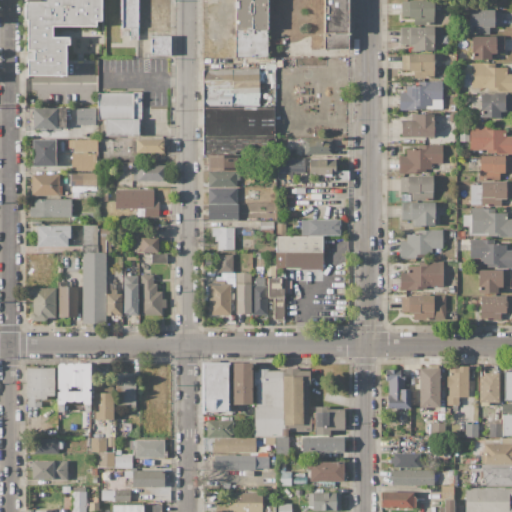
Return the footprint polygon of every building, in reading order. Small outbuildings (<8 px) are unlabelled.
[(27,75),(27,59),(34,59),(34,50),(27,50),(27,20),(25,20),(25,3),(26,3),(26,1),(24,1),(24,0),(101,0),(101,21),(95,21),(95,26),(52,26),(52,37),(65,37),(65,38),(69,38),(69,45),(65,45),(65,75),(27,75)] [(137,0),(137,40),(130,40),(130,28),(121,28),(121,0),(137,0)] [(235,0),(266,0),(266,30),(235,30),(235,23),(237,23),(237,21),(235,21),(235,8),(237,8),(237,2),(235,2),(235,0)] [(349,0),(349,33),(348,33),(348,49),(323,49),(323,13),(327,13),(327,7),(323,7),(323,0),(349,0)] [(433,0),(433,22),(413,22),(413,17),(401,17),(401,1),(408,1),(408,0),(433,0)] [(469,10),(494,10),(494,11),(500,11),(500,26),(494,26),(494,27),(488,27),(488,35),(469,35),(469,10)] [(433,27),(433,30),(442,30),(442,43),(433,43),(433,51),(419,51),(419,52),(411,52),(411,45),(400,45),(400,27),(433,27)] [(235,30),(266,30),(266,56),(235,56),(235,30)] [(150,36),(170,36),(170,55),(150,55),(150,36)] [(471,36),(503,36),(503,53),(494,53),(494,59),(471,59),(471,36)] [(432,53),(432,78),(413,78),(413,70),(406,70),(401,70),(401,55),(408,55),(408,53),(432,53)] [(471,63),(494,63),(494,67),(506,67),(506,74),(511,74),(511,93),(487,93),(487,88),(471,88),(471,86),(471,64),(471,63)] [(471,64),(471,86),(463,86),(463,64),(471,64)] [(231,70),(231,68),(259,68),(259,92),(231,92),(231,89),(231,70)] [(202,89),(202,70),(231,70),(231,89),(202,89)] [(441,81),(441,110),(425,110),(403,110),(399,110),(399,92),(405,92),(405,85),(418,85),(418,81),(441,81)] [(231,106),(202,106),(202,89),(231,89),(231,92),(231,106)] [(97,93),(132,93),(132,92),(140,92),(140,123),(138,123),(138,135),(105,135),(105,120),(97,120),(97,93)] [(231,92),(259,92),(259,106),(231,106),(231,92)] [(480,94),(511,94),(511,111),(502,111),(502,117),(493,117),(493,116),(480,116),(480,94)] [(273,106),(273,117),(273,129),(273,137),(275,137),(275,154),(202,154),(202,106),(231,106),(259,106),(273,106)] [(32,108),(57,108),(57,109),(65,109),(65,127),(57,127),(57,129),(32,129),(32,108)] [(94,108),(75,108),(75,125),(95,124),(94,108)] [(433,114),(433,137),(401,137),(401,120),(414,120),(414,114),(433,114)] [(273,117),(282,117),(282,129),(273,129),(273,117)] [(469,150),(469,141),(469,130),(469,125),(481,125),(481,126),(493,126),(493,130),(505,130),(505,136),(511,136),(511,154),(487,154),(487,150),(469,150)] [(469,130),(469,141),(459,141),(459,130),(469,130)] [(32,139),(55,139),(55,166),(32,166),(32,139)] [(135,139),(164,139),(164,153),(135,153),(135,139)] [(304,154),(304,149),(302,149),(302,144),(304,144),(304,139),(332,139),(332,144),(335,144),(335,150),(332,150),(332,154),(321,154),(321,153),(316,153),(316,154),(304,154)] [(88,140),(96,140),(96,151),(88,151),(88,140)] [(442,145),(442,163),(431,163),(431,174),(407,174),(407,173),(398,173),(398,156),(406,156),(406,149),(417,149),(417,145),(442,145)] [(71,153),(82,153),(82,155),(96,155),(96,170),(71,170),(71,153)] [(207,170),(207,163),(208,163),(208,158),(217,158),(217,155),(233,155),(233,158),(238,158),(238,170),(207,170)] [(479,156),(504,156),(504,157),(510,157),(510,172),(504,172),(504,173),(498,173),(498,180),(479,180),(479,156)] [(304,158),(304,172),(292,172),(276,172),(276,158),(304,158)] [(308,174),(308,158),(335,158),(335,164),(336,164),(336,170),(336,174),(325,174),(325,179),(317,179),(317,174),(316,174),(308,174)] [(165,165),(165,181),(136,181),(136,180),(136,165),(165,165)] [(336,170),(348,170),(348,180),(325,180),(325,179),(325,174),(336,174),(336,170)] [(207,171),(236,171),(236,175),(238,175),(238,179),(236,179),(236,187),(207,187),(207,171)] [(82,172),(82,186),(72,186),(70,186),(70,172),(82,172)] [(96,172),(96,186),(82,186),(82,172),(96,172)] [(297,173),(305,173),(305,187),(297,187),(297,173)] [(58,174),(58,186),(58,194),(58,196),(31,196),(31,174),(58,174)] [(431,175),(431,198),(412,198),(412,193),(407,193),(407,192),(400,192),(400,177),(407,177),(407,175),(431,175)] [(480,181),(505,181),(505,183),(511,183),(511,199),(505,199),(505,200),(500,200),(500,206),(480,206),(480,198),(480,185),(480,181)] [(480,185),(480,198),(470,198),(470,185),(480,185)] [(207,188),(236,188),(236,191),(237,191),(237,195),(236,195),(236,203),(207,203),(207,188)] [(115,189),(153,189),(153,202),(158,202),(158,217),(144,217),(144,208),(115,208),(115,189)] [(401,194),(410,194),(410,202),(401,202),(401,194)] [(71,199),(71,216),(29,216),(29,207),(34,207),(34,199),(71,199)] [(433,202),(433,227),(411,227),(411,220),(401,220),(401,202),(433,202)] [(207,203),(236,203),(237,203),(237,219),(207,219),(207,203)] [(471,208),(482,208),(482,209),(494,209),(494,213),(506,213),(506,220),(511,220),(511,237),(496,237),(496,236),(487,236),(487,233),(483,233),(471,233),(471,232),(468,232),(468,226),(463,226),(463,215),(471,215),(471,208)] [(81,212),(97,212),(97,220),(81,220),(81,212)] [(340,220),(340,235),(301,235),(301,220),(340,220)] [(260,222),(273,222),(273,230),(272,230),(260,230),(260,222)] [(276,236),(276,224),(285,224),(285,236),(276,236)] [(82,253),(82,245),(83,245),(83,225),(97,225),(97,228),(97,253),(82,253)] [(37,226),(69,226),(69,238),(67,238),(67,246),(37,246),(37,226)] [(233,227),(233,250),(217,250),(217,241),(214,241),(214,236),(211,236),(211,227),(233,227)] [(97,228),(110,228),(110,253),(105,253),(97,253),(97,228)] [(441,229),(441,248),(431,248),(431,257),(399,257),(399,253),(398,253),(398,246),(399,246),(399,241),(406,241),(406,234),(418,234),(418,229),(441,229)] [(322,236),(322,252),(275,252),(275,236),(276,236),(285,236),(322,236)] [(157,252),(134,252),(134,246),(131,246),(131,242),(134,242),(134,241),(137,241),(137,237),(157,237),(157,252)] [(511,250),(511,268),(479,268),(479,258),(469,258),(469,239),(481,239),(481,240),(494,240),(494,244),(506,244),(506,250),(511,250)] [(275,252),(322,252),(322,268),(275,268),(275,252)] [(82,322),(82,253),(97,253),(105,253),(105,290),(104,290),(104,312),(105,312),(105,322),(82,322)] [(151,254),(166,254),(166,263),(151,263),(151,254)] [(231,254),(215,254),(215,272),(232,272),(231,254)] [(442,261),(442,286),(427,286),(427,289),(406,289),(406,291),(399,291),(399,272),(406,272),(406,266),(419,266),(419,262),(431,262),(431,261),(442,261)] [(509,270),(509,288),(500,288),(500,291),(497,291),(497,293),(478,293),(478,291),(477,291),(477,270),(509,270)] [(236,314),(236,273),(251,273),(251,313),(245,313),(245,314),(236,314)] [(140,315),(140,274),(153,274),(153,283),(156,283),(156,292),(161,292),(161,299),(165,299),(165,307),(161,307),(161,315),(140,315)] [(123,275),(137,275),(137,315),(128,315),(128,313),(123,313),(123,275)] [(267,278),(281,278),(281,288),(284,288),(284,297),(283,297),(273,297),(267,297),(267,278)] [(208,315),(208,283),(212,283),(212,280),(224,280),(224,283),(230,283),(230,315),(208,315)] [(58,286),(61,286),(61,281),(71,281),(71,286),(77,286),(77,317),(58,317),(58,286)] [(251,286),(257,286),(263,286),(266,286),(266,315),(251,315),(251,286)] [(55,288),(55,319),(47,319),(47,321),(32,321),(30,319),(30,315),(32,312),(32,288),(55,288)] [(106,293),(110,293),(110,289),(115,289),(115,293),(121,293),(121,315),(106,315),(106,293)] [(445,295),(445,319),(413,319),(413,313),(408,313),(408,311),(400,311),(400,297),(408,297),(408,295),(445,295)] [(480,296),(505,296),(505,297),(511,297),(511,311),(505,311),(505,312),(501,312),(501,320),(480,320),(480,296)] [(273,297),(283,297),(283,319),(273,319),(273,297)] [(229,362),(229,366),(227,366),(227,411),(201,411),(201,362),(229,362)] [(251,362),(251,404),(232,404),(232,362),(251,362)] [(89,363),(89,412),(73,412),(69,414),(69,415),(67,417),(64,417),(64,419),(57,419),(57,412),(57,363),(89,363)] [(468,366),(468,397),(458,397),(458,405),(446,405),(446,396),(448,396),(448,387),(446,387),(446,376),(448,376),(448,368),(456,368),(456,366),(468,366)] [(55,368),(55,396),(46,396),(46,399),(41,399),(41,407),(27,407),(27,396),(26,396),(26,368),(55,368)] [(311,432),(287,432),(287,436),(275,436),(264,436),(253,436),(253,407),(255,407),(255,386),(253,386),(253,370),(257,370),(257,369),(268,369),(268,370),(288,370),(288,368),(299,368),(299,371),(309,371),(309,386),(307,386),(307,416),(311,416),(311,432)] [(439,368),(439,407),(419,407),(419,368),(439,368)] [(410,408),(387,408),(387,403),(388,403),(388,380),(385,380),(385,369),(400,369),(400,377),(405,377),(405,389),(410,389),(410,408)] [(503,399),(511,398),(511,371),(503,372),(503,399)] [(134,372),(134,407),(115,407),(115,372),(134,372)] [(498,373),(498,402),(488,402),(488,405),(479,405),(479,403),(479,376),(483,376),(483,373),(498,373)] [(95,393),(113,393),(113,420),(95,420),(95,393)] [(457,405),(467,405),(467,415),(457,415),(457,405)] [(343,409),(343,430),(330,430),(330,435),(314,435),(314,407),(327,407),(327,409),(343,409)] [(501,415),(511,415),(511,436),(501,436),(501,424),(501,415)] [(206,420),(232,420),(232,435),(230,435),(230,437),(214,437),(206,437),(206,420)] [(431,423),(445,423),(445,436),(431,436),(431,423)] [(464,424),(464,436),(445,436),(445,424),(464,424)] [(465,424),(478,424),(478,436),(465,436),(465,424)] [(501,424),(501,436),(488,436),(488,424),(501,424)] [(264,436),(275,436),(275,444),(264,444),(264,436)] [(275,436),(287,436),(287,458),(285,458),(279,458),(275,458),(275,436)] [(214,437),(230,437),(254,437),(254,452),(211,452),(211,443),(214,443),(214,437)] [(343,437),(343,452),(301,452),(301,437),(343,437)] [(58,438),(58,441),(61,441),(61,448),(58,448),(58,453),(34,453),(34,438),(58,438)] [(105,452),(98,452),(90,452),(90,438),(105,438),(105,452)] [(134,439),(163,439),(163,451),(165,451),(165,457),(134,457),(134,449),(129,449),(129,440),(134,440),(134,439)] [(454,439),(462,439),(462,450),(454,450),(454,439)] [(436,458),(436,443),(451,443),(451,458),(447,458),(442,458),(436,458)] [(511,464),(483,464),(480,464),(480,455),(483,455),(483,444),(501,444),(511,444),(511,464)] [(114,452),(114,457),(114,467),(98,467),(98,452),(105,452),(114,452)] [(393,453),(419,453),(419,467),(393,467),(393,464),(389,464),(389,458),(393,458),(393,453)] [(255,455),(255,456),(255,468),(255,470),(211,470),(211,461),(214,461),(214,455),(255,455)] [(255,456),(269,456),(269,463),(269,468),(255,468),(255,456)] [(114,457),(126,457),(126,468),(114,468),(114,467),(114,457)] [(66,461),(66,480),(53,480),(53,478),(32,478),(32,461),(66,461)] [(343,462),(343,481),(309,481),(309,470),(306,470),(306,463),(309,463),(309,462),(343,462)] [(465,465),(465,486),(454,486),(454,465),(465,465)] [(482,468),(511,468),(511,485),(485,485),(485,480),(482,480),(482,468)] [(163,470),(163,487),(132,487),(132,478),(127,478),(127,473),(132,473),(132,470),(163,470)] [(291,471),(291,486),(278,486),(278,471),(291,471)] [(433,485),(392,485),(392,479),(389,479),(389,471),(433,471),(433,485)] [(453,500),(443,500),(441,500),(441,486),(453,486),(453,500)] [(465,511),(465,488),(511,488),(511,497),(509,497),(509,507),(511,507),(511,511),(465,511)] [(340,492),(340,511),(312,511),(312,507),(308,507),(308,493),(312,493),(312,492),(314,492),(314,489),(334,489),(334,492),(340,492)] [(129,490),(129,501),(114,501),(114,490),(129,490)] [(412,492),(412,497),(415,497),(415,508),(380,508),(380,492),(412,492)] [(261,493),(261,511),(215,511),(215,501),(228,501),(228,493),(261,493)] [(85,495),(85,511),(75,511),(75,495),(85,495)] [(443,500),(453,500),(453,511),(438,511),(438,507),(443,507),(443,500)] [(289,511),(290,504),(277,503),(276,511),(289,511)]
